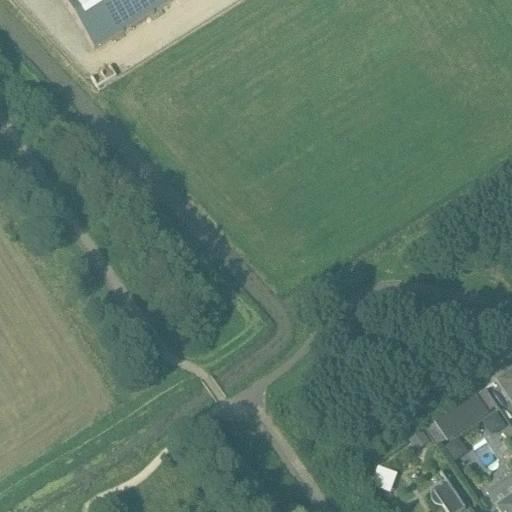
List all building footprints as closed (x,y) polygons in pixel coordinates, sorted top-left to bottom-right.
[(61,0),(94,51),(175,0),(61,0)] [(511,372),(497,383),(511,405),(511,372)] [(488,416),(475,398),(435,425),(445,442),(447,444),(488,416)] [(434,425),(427,430),(438,447),(445,442),(435,425),(434,425)] [(409,442),(415,451),(428,443),(422,434),(418,436),(409,442)] [(394,493),(401,474),(382,466),(374,485),(394,493)] [(511,511),(511,477),(487,495),(498,510),(497,511),(511,511)] [(464,511),(463,510),(465,508),(448,485),(445,487),(444,487),(443,487),(442,486),(441,486),(440,486),(439,486),(438,487),(437,487),(436,487),(435,488),(434,488),(434,489),(433,489),(433,490),(432,490),(432,491),(431,491),(431,492),(431,493),(430,493),(430,494),(430,495),(430,496),(430,497),(430,498),(430,499),(430,500),(430,501),(431,501),(431,502),(432,503),(432,504),(433,504),(433,505),(434,505),(434,506),(435,506),(436,506),(436,507),(437,507),(438,507),(439,507),(440,507),(441,507),(444,511),(464,511)]
